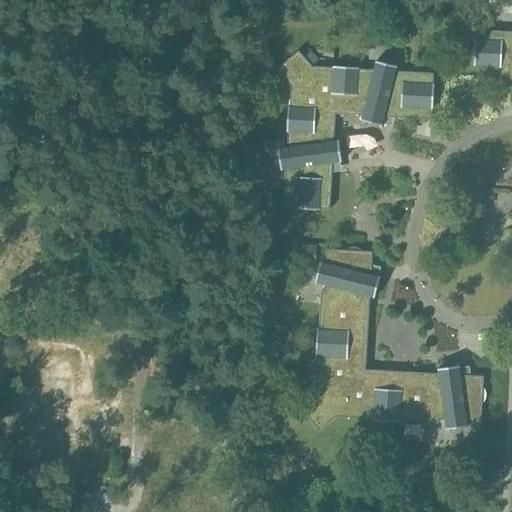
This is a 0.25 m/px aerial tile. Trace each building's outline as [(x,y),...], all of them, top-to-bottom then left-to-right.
[(511,32),(489,31),(488,40),(475,39),(474,66),(486,67),(486,77),(511,78),(511,32)] [(363,35),(362,49),(377,50),(377,36),(363,35)] [(333,68),(312,67),(298,51),(277,70),(291,86),(290,107),(288,107),(287,133),(288,133),(287,147),(278,149),(281,171),(286,170),(283,207),(294,208),(294,209),(320,210),(320,209),(330,210),(332,164),(342,162),(339,140),(334,141),(335,114),(362,116),(361,120),(382,126),(385,117),(431,120),(431,110),(432,110),(434,84),(433,84),(433,74),(396,72),(397,67),(376,61),(374,69),(333,67),(333,68)] [(298,261),(317,261),(317,245),(299,245),(298,261)] [(362,251),(358,249),(354,247),(349,248),(345,250),(326,250),(326,253),(325,263),(321,262),(315,283),(324,285),(324,292),(321,292),(319,329),(317,329),(316,357),(317,357),(315,394),(299,408),(320,432),(336,418),(373,420),(372,421),(401,423),(401,421),(438,423),(438,420),(445,420),(446,430),(468,427),(467,422),(481,422),(482,404),(485,400),(486,396),(485,391),(483,387),(483,377),(461,375),(460,366),(438,369),(438,374),(366,370),(370,297),(374,298),(380,277),(371,274),(372,252),(362,251)] [(67,399),(97,360),(74,343),(45,382),(67,399)] [(79,468),(124,448),(112,422),(68,441),(79,468)]
